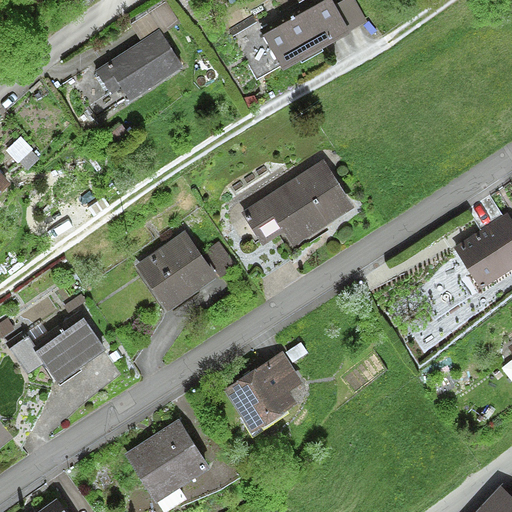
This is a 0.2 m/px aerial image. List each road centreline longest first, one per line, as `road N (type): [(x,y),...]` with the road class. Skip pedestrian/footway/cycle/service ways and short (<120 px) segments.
road 1 (residential): [(0,494),(511,158)]
road 2 (unclassified): [(0,81),(117,0)]
